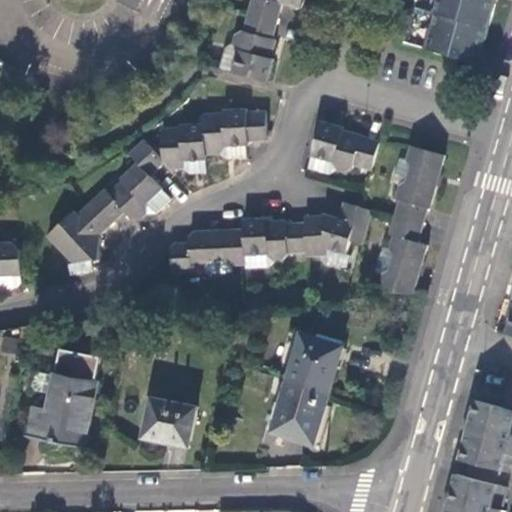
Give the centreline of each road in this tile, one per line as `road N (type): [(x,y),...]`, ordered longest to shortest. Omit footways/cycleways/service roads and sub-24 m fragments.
road 1 (residential): [(0,304),(109,291),(175,219),(259,175),(274,156),(278,131),(324,85)]
road 2 (residential): [(402,511),(357,499),(0,498)]
road 3 (tertiary): [(454,337),(510,138)]
road 4 (residential): [(324,85),(510,138)]
road 5 (tertiary): [(407,511),(454,337)]
road 6 (unclassified): [(46,49),(85,62),(115,54),(144,28),(155,0)]
